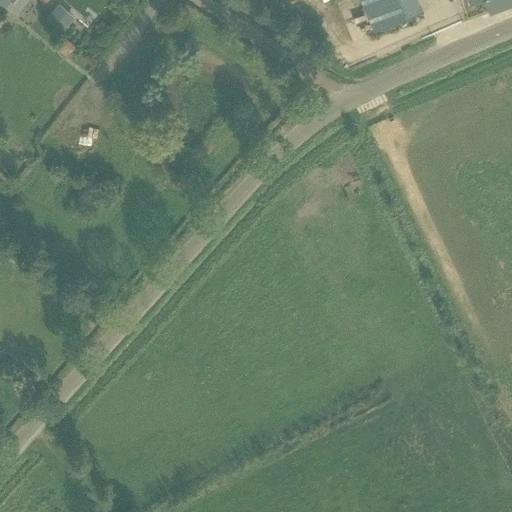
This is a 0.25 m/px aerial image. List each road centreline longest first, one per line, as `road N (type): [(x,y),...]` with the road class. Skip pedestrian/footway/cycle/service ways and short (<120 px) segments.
road 1 (unclassified): [(0,464),(266,166),(343,99),(511,27)]
road 2 (track): [(343,99),(194,0)]
